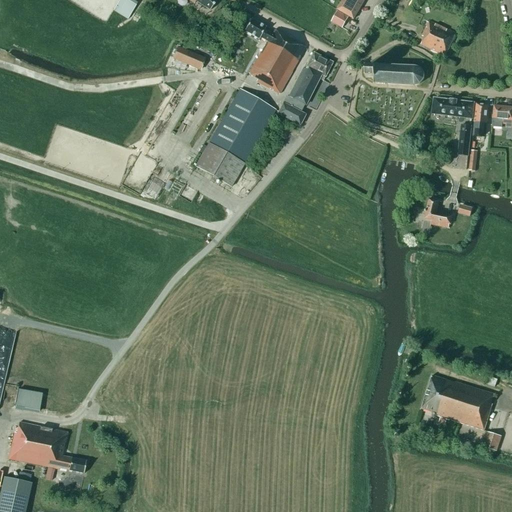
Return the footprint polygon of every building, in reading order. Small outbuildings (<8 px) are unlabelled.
[(138,4),(131,0),(119,0),(113,12),(128,21),(138,4)] [(187,0),(194,4),(195,2),(209,11),(216,1),(215,0),(187,0)] [(343,0),(337,11),(354,20),(365,0),(343,0)] [(223,15),(216,12),(211,21),(217,25),(223,15)] [(337,12),(333,19),(341,23),(345,16),(337,12)] [(249,74),(258,79),(256,82),(279,95),(306,48),(274,30),(272,34),(265,30),(266,28),(251,20),(244,32),(246,33),(247,34),(250,36),(252,36),(259,40),(260,38),(267,42),(249,74)] [(422,36),(424,37),(421,45),(446,56),(456,34),(430,22),(422,36)] [(205,58),(178,48),(173,59),(200,70),(205,58)] [(305,71),(319,78),(318,79),(319,79),(323,81),(332,63),(313,54),(305,70),(305,71)] [(422,81),(422,80),(422,79),(423,78),(423,76),(423,75),(423,74),(422,72),(421,70),(420,69),(419,69),(418,68),(417,67),(415,67),(413,67),(413,66),(374,64),(374,68),(366,68),(365,78),(373,78),(373,84),(413,86),(415,86),(416,85),(417,85),(418,85),(419,84),(420,83),(421,82),(422,81)] [(305,106),(319,79),(318,79),(319,78),(305,71),(305,70),(303,69),(288,98),(286,97),(282,105),(277,115),(300,126),(305,116),(300,114),(304,106),(305,106)] [(240,90),(196,167),(231,187),(276,110),(240,90)] [(474,104),(434,99),(432,114),(472,119),(474,104)] [(473,133),(480,134),(481,123),(486,124),(488,106),(476,105),(473,133)] [(506,125),(506,127),(511,128),(511,125),(511,107),(494,106),(492,127),(502,128),(502,125),(506,125)] [(461,126),(458,156),(468,157),(471,127),(461,126)] [(477,151),(471,151),(468,171),(475,172),(477,151)] [(430,225),(448,230),(449,226),(450,226),(452,217),(436,213),(439,202),(429,199),(425,220),(431,221),(430,225)] [(470,217),(472,209),(460,205),(458,214),(470,217)] [(436,417),(484,432),(493,405),(491,405),(494,395),(455,383),(432,376),(422,410),(437,415),(436,417)] [(19,390),(15,409),(39,414),(42,394),(19,390)] [(38,427),(19,423),(17,433),(15,433),(9,459),(59,470),(59,469),(84,474),(86,462),(62,457),(67,433),(53,430),(54,425),(39,422),(38,427)] [(483,448),(482,453),(489,455),(491,450),(497,452),(502,437),(487,433),(483,448)] [(0,511),(25,511),(32,483),(3,477),(0,489),(0,511)]
